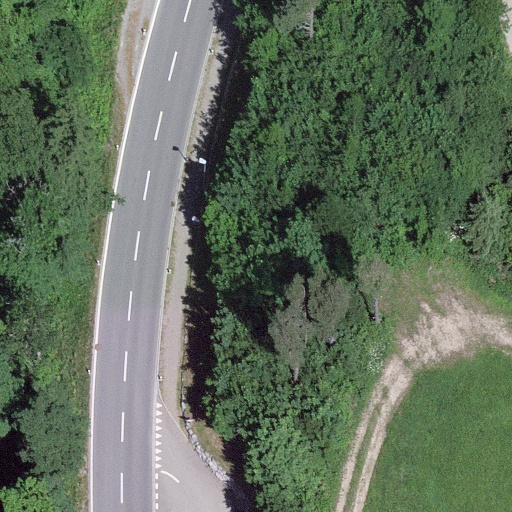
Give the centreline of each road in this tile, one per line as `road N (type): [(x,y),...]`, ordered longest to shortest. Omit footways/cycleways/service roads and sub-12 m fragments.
road 1 (tertiary): [(193,0),(145,206),(131,316),(124,511)]
road 2 (track): [(349,511),(364,450),(402,371),(454,334),(511,327)]
